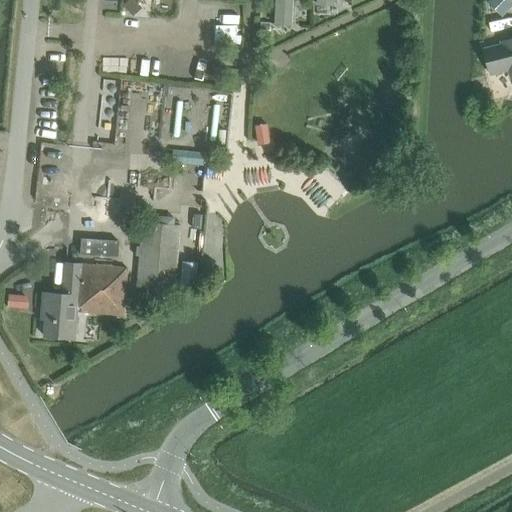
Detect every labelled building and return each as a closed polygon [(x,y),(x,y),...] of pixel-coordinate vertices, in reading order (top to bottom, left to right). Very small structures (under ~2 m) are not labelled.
[(134,0),(129,0),(124,5),(131,13),(140,6),(134,0)] [(275,0),(275,24),(292,24),(292,0),(275,0)] [(511,0),(490,0),(488,2),(499,13),(511,0)] [(242,15),(243,6),(221,3),(220,12),(242,15)] [(347,29),(330,31),(331,41),(349,39),(347,29)] [(502,38),(483,43),(491,73),(510,68),(511,77),(511,39),(503,42),(502,38)] [(266,124),(255,126),(258,141),(269,140),(266,124)] [(143,175),(170,175),(170,164),(143,164),(143,175)] [(184,185),(202,185),(203,165),(185,164),(184,185)] [(139,257),(137,283),(175,287),(178,257),(180,224),(158,221),(141,220),(138,257),(139,257)] [(72,224),(71,246),(81,246),(81,225),(72,224)] [(41,262),(40,280),(53,281),(54,261),(41,261),(41,262)] [(43,295),(41,312),(45,313),(43,338),(73,341),(76,313),(121,317),(126,268),(64,261),(61,297),(43,295)]
